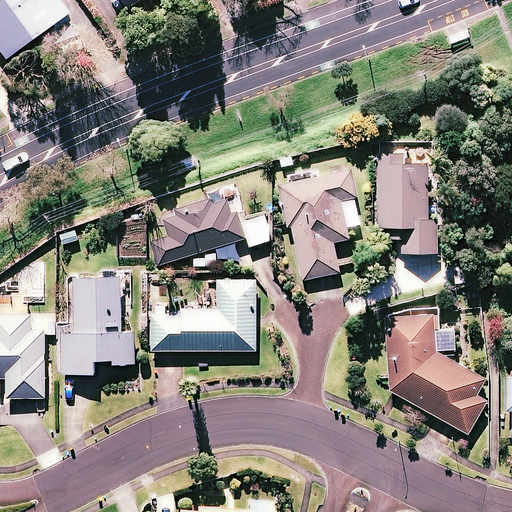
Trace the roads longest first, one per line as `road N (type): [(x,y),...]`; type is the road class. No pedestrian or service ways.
road 1 (secondary): [(435,0),(132,114),(0,179)]
road 2 (residential): [(379,461),(280,424),(201,426),(14,511)]
road 3 (residential): [(489,511),(379,461)]
